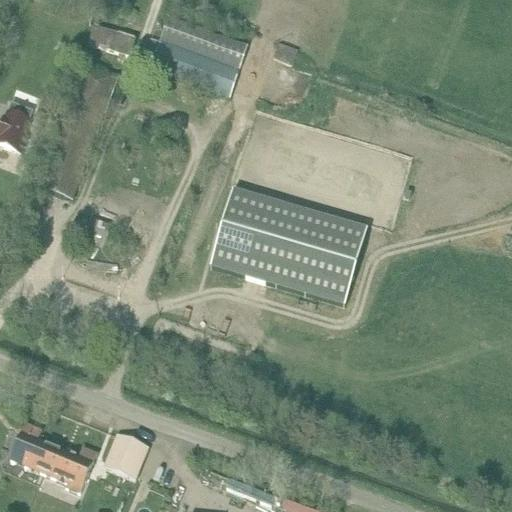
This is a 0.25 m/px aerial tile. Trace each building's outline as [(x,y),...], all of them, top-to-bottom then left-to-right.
[(151,43),(145,59),(154,63),(151,71),(231,101),(248,51),(169,21),(160,46),(151,43)] [(95,29),(89,50),(107,56),(108,53),(130,60),(136,42),(95,29)] [(83,67),(36,189),(73,204),(121,79),(83,67)] [(0,149),(21,157),(27,140),(24,139),(29,125),(7,117),(5,122),(4,121),(0,130),(0,149)] [(233,194),(210,271),(344,310),(366,233),(233,194)] [(115,229),(119,218),(86,207),(82,218),(112,228),(115,229)] [(84,219),(80,232),(107,241),(112,228),(84,219)] [(25,427),(8,465),(65,490),(63,495),(77,501),(95,459),(80,453),(77,461),(36,443),(40,433),(25,427)] [(117,437),(103,470),(135,484),(150,451),(117,437)]
